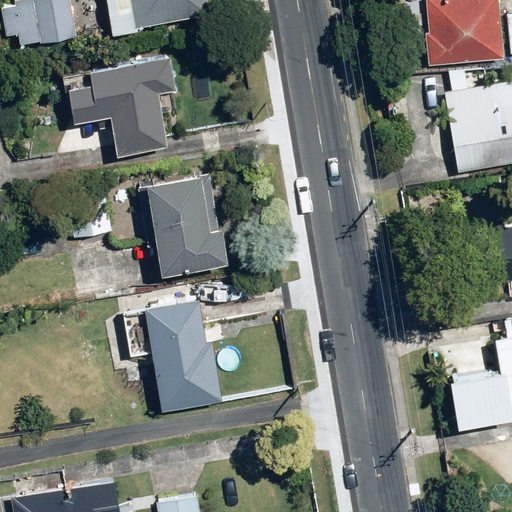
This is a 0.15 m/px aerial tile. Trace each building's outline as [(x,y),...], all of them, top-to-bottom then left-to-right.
[(23,29),(25,40),(78,32),(73,0),(6,0),(11,31),(23,29)] [(113,0),(117,30),(145,26),(144,19),(214,9),(212,0),(113,0)] [(429,29),(431,59),(506,54),(502,0),(430,0),(433,28),(429,29)] [(208,41),(211,56),(229,52),(226,38),(208,41)] [(109,63),(123,151),(172,143),(164,89),(180,86),(175,53),(109,63)] [(448,89),(462,168),(511,159),(511,77),(492,81),(488,62),(452,68),(455,88),(448,89)] [(164,235),(169,268),(234,257),(228,222),(221,223),(212,168),(154,177),(155,181),(142,183),(150,237),(164,235)] [(70,190),(76,232),(113,226),(107,184),(70,190)] [(34,231),(36,247),(69,243),(67,227),(34,231)] [(152,302),(167,406),(227,397),(218,336),(210,337),(204,294),(152,302)] [(64,328),(73,328),(79,320),(74,312),(65,311),(60,319),(64,328)] [(503,375),(510,409),(511,408),(511,332),(500,334),(507,374),(503,375)] [(104,344),(105,351),(113,350),(111,342),(104,344)] [(121,380),(122,388),(138,387),(137,378),(121,380)] [(15,493),(18,511),(99,511),(95,480),(15,493)] [(159,497),(160,511),(203,511),(201,492),(159,497)]
